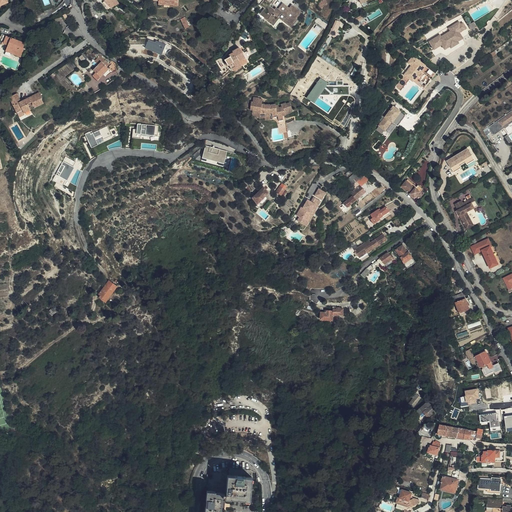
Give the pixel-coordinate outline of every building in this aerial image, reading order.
[(296,20),(302,11),(292,4),(290,7),(284,3),(280,9),(267,0),(264,0),(260,5),(265,8),(261,14),(264,17),(272,23),(273,20),(275,21),(278,17),(290,26),(295,19),(296,20)] [(321,9),(327,0),(320,0),(318,3),(318,7),(321,9)] [(184,19),(179,21),(184,30),(189,28),(187,23),(186,23),(184,19)] [(335,33),(340,23),(337,21),(331,31),(335,33)] [(441,36),(430,42),(434,50),(442,46),(445,51),(451,47),(450,46),(457,41),(458,43),(463,40),(463,39),(460,34),(467,30),(464,24),(461,26),(460,23),(449,29),(451,32),(442,37),(441,36)] [(460,34),(463,39),(470,35),(467,30),(460,34)] [(7,50),(13,53),(14,50),(23,54),(26,48),(24,47),(26,43),(3,33),(0,40),(4,42),(4,43),(9,45),(7,50)] [(163,48),(166,39),(156,35),(155,38),(149,35),(146,42),(163,48)] [(247,63),(239,48),(232,52),(233,53),(230,55),(231,57),(224,60),(228,66),(229,65),(232,71),(247,63)] [(494,53),(488,57),(490,61),(497,57),(494,53)] [(337,62),(324,54),(322,57),(334,66),(337,62)] [(101,62),(107,67),(110,63),(102,57),(98,61),(100,63),(101,62)] [(412,66),(418,60),(414,57),(409,63),(412,66)] [(426,66),(418,60),(412,66),(405,76),(411,80),(413,82),(418,76),(419,77),(422,73),(421,72),(426,66)] [(112,72),(121,67),(119,65),(114,61),(108,68),(107,67),(101,62),(100,63),(93,70),(95,72),(93,74),(98,80),(103,74),(109,69),(112,72)] [(436,75),(426,66),(421,72),(422,73),(428,78),(430,79),(432,81),(436,75)] [(426,80),(428,78),(422,73),(419,77),(418,76),(413,82),(421,88),(424,83),(426,80)] [(411,80),(405,76),(404,77),(396,87),(401,91),(411,80)] [(327,82),(321,77),(307,97),(314,103),(320,94),(349,94),(349,85),(343,85),(343,80),(337,80),(337,82),(327,82)] [(27,114),(46,104),(44,99),(45,99),(42,93),(23,103),(19,95),(11,99),(20,114),(25,111),(27,114)] [(283,114),(286,113),(286,111),(289,110),(289,108),(292,107),(290,100),(285,101),(285,100),(281,101),(282,104),(278,104),(278,102),(275,103),(275,102),(269,103),(269,101),(266,102),(262,101),(262,97),(259,96),(253,95),(252,99),(251,99),(250,106),(252,107),(252,109),(252,114),(257,114),(257,112),(259,112),(264,111),(265,114),(270,113),(270,112),(272,112),(273,114),(277,113),(278,116),(283,115),(283,114)] [(385,117),(378,126),(385,131),(392,122),(393,123),(396,118),(401,122),(405,117),(400,113),(401,112),(393,107),(385,117)] [(494,122),(488,127),(489,128),(494,135),(500,131),(504,128),(503,127),(511,120),(511,107),(493,121),(494,122)] [(283,132),(286,132),(285,123),(292,122),(290,112),(286,113),(283,114),(283,115),(283,118),(278,119),(279,124),(278,125),(278,127),(279,133),(283,132)] [(398,127),(401,122),(396,118),(393,123),(392,122),(385,131),(378,126),(376,130),(371,136),(383,144),(388,139),(397,126),(398,127)] [(511,120),(503,127),(504,128),(511,122),(511,120)] [(159,126),(138,124),(137,133),(158,136),(159,126)] [(92,131),(85,134),(92,148),(119,135),(115,128),(110,130),(108,126),(93,133),(92,131)] [(228,151),(206,145),(203,157),(224,163),(228,151)] [(454,156),(446,160),(451,168),(454,173),(461,168),(460,166),(465,162),(467,165),(475,160),(472,156),(467,148),(459,152),(460,154),(455,158),(454,156)] [(64,185),(76,162),(66,156),(53,180),(64,185)] [(364,175),(361,172),(359,175),(356,172),(349,178),(352,181),(355,178),(357,180),(360,178),(364,175)] [(360,178),(357,180),(356,182),(358,184),(359,185),(360,186),(368,180),(367,179),(368,178),(368,177),(367,178),(365,176),(361,179),(360,178)] [(413,197),(415,199),(424,189),(419,184),(417,186),(409,178),(403,185),(414,196),(413,197)] [(260,201),(265,196),(268,193),(266,190),(268,188),(266,185),(257,192),(256,191),(253,193),(255,195),(252,198),(257,204),(260,201)] [(352,194),(356,200),(365,192),(360,186),(359,185),(358,186),(351,192),(352,194)] [(281,195),(285,189),(279,186),(277,192),(281,195)] [(322,199),(326,192),(319,188),(315,195),(322,199)] [(346,207),(356,200),(352,194),(347,198),(348,200),(343,204),(346,207)] [(314,197),(312,201),(311,202),(309,201),(310,200),(308,199),(305,203),(304,202),(302,206),(305,208),(303,211),(300,209),(297,214),(300,216),(298,220),(303,223),(306,219),(307,220),(312,212),(314,213),(316,209),(321,201),(314,197)] [(465,226),(472,222),(467,212),(478,206),(473,198),(463,203),(461,201),(455,204),(458,210),(456,211),(457,212),(458,211),(459,213),(458,214),(459,216),(460,216),(465,226)] [(383,216),(382,216),(389,210),(385,206),(379,211),(378,210),(370,215),(373,218),(371,220),(374,224),(380,220),(379,219),(383,216)] [(383,235),(371,243),(366,247),(364,244),(354,250),(361,260),(368,255),(367,254),(387,240),(383,235)] [(489,247),(486,240),(471,247),(475,254),(482,250),(490,268),(498,264),(494,256),(492,257),(490,253),(492,252),(490,247),(489,247)] [(416,263),(411,256),(411,257),(403,246),(396,250),(404,261),(403,262),(408,268),(416,263)] [(390,255),(389,253),(381,259),(385,264),(392,259),(393,260),(395,259),(392,255),(390,255)] [(367,269),(362,274),(365,278),(370,272),(367,269)] [(511,274),(503,279),(509,290),(511,288),(511,283),(511,282),(511,274)] [(105,302),(117,285),(109,280),(98,294),(100,295),(99,297),(105,302)] [(122,296),(123,297),(125,298),(130,293),(126,290),(122,296)] [(454,297),(461,316),(471,311),(464,293),(454,297)] [(355,316),(362,311),(359,306),(352,311),(355,316)] [(343,316),(343,310),(339,310),(339,309),(337,309),(337,310),(333,310),(333,311),(326,312),(325,314),(321,314),(321,321),(332,321),(332,316),(343,316)] [(467,324),(469,330),(457,333),(459,341),(485,335),(482,320),(467,324)] [(471,350),(467,352),(472,364),(477,362),(471,350)] [(488,365),(492,363),(486,351),(476,356),(481,368),(488,365)] [(489,367),(485,368),(488,374),(493,372),(494,373),(501,369),(498,363),(493,366),(493,365),(489,367)] [(415,381),(418,368),(414,367),(412,378),(410,378),(410,379),(408,379),(408,382),(411,382),(411,380),(415,381)] [(480,402),(478,388),(466,390),(467,404),(480,402)] [(417,403),(420,399),(415,395),(412,398),(412,399),(408,404),(413,408),(417,403)] [(433,416),(428,410),(431,408),(429,406),(426,408),(424,406),(421,409),(427,417),(428,416),(431,419),(433,416)] [(497,431),(507,429),(508,429),(505,419),(502,420),(500,421),(500,419),(499,417),(494,418),(495,418),(493,418),(493,420),(494,423),(497,431)] [(449,436),(451,427),(440,425),(438,436),(442,436),(442,435),(449,436)] [(457,437),(459,428),(451,427),(449,436),(457,437)] [(464,439),(466,429),(459,428),(457,437),(464,439)] [(474,431),(466,429),(464,439),(473,440),(474,441),(476,435),(473,434),(474,431)] [(437,455),(439,444),(437,441),(436,440),(434,447),(431,446),(429,453),(437,455)] [(504,461),(504,451),(495,451),(488,451),(488,452),(484,452),(484,454),(479,454),(479,457),(477,457),(477,461),(482,461),(482,462),(495,462),(495,461),(504,461)] [(227,472),(209,470),(207,486),(204,511),(221,511),(223,496),(225,496),(225,498),(230,499),(230,498),(245,499),(245,500),(249,501),(252,478),(249,477),(250,470),(228,468),(227,472)] [(454,493),(457,480),(442,477),(441,482),(442,483),(440,489),(454,493)] [(500,491),(501,484),(502,484),(502,480),(478,478),(477,489),(500,491)] [(399,498),(397,497),(395,505),(396,505),(393,511),(403,511),(404,508),(403,507),(404,504),(407,506),(407,508),(409,507),(410,508),(417,504),(418,500),(411,498),(410,498),(410,496),(411,494),(401,491),(399,498)] [(503,498),(487,497),(486,508),(492,508),(492,511),(494,511),(511,511),(511,507),(511,508),(511,506),(507,505),(507,507),(505,507),(506,506),(502,506),(503,498)]
